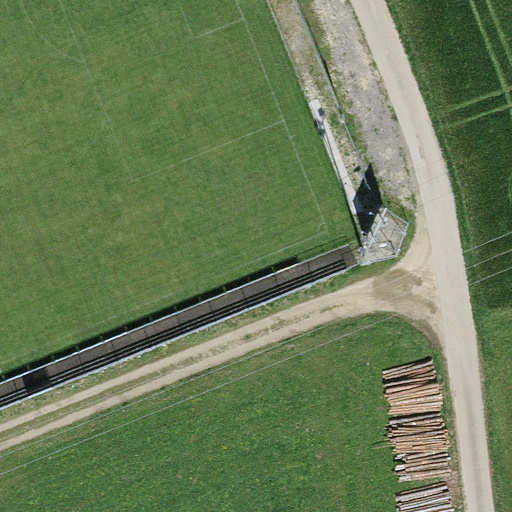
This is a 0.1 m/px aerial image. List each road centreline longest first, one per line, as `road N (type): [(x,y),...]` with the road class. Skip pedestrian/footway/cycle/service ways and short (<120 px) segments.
road 1 (track): [(444,266),(0,443)]
road 2 (track): [(368,0),(430,170),(444,266)]
road 3 (track): [(444,266),(472,511)]
